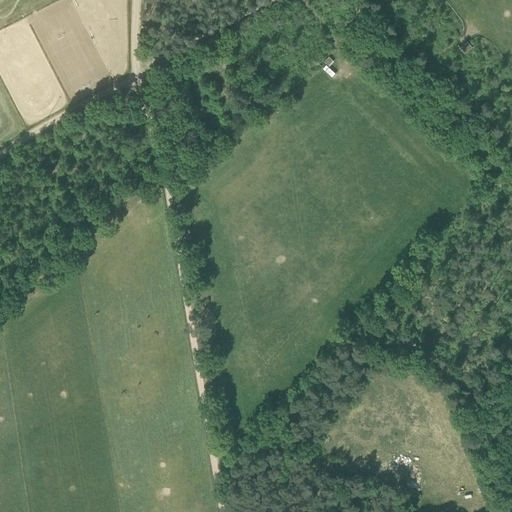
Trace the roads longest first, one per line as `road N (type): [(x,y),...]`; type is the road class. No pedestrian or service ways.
road 1 (track): [(223,511),(171,185),(141,77)]
road 2 (track): [(141,77),(0,160)]
road 3 (track): [(274,0),(141,77)]
